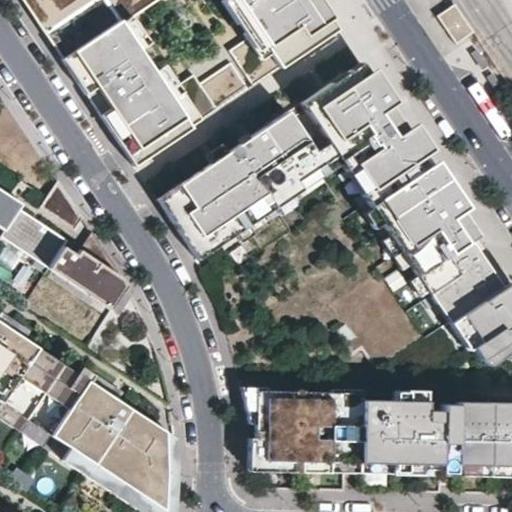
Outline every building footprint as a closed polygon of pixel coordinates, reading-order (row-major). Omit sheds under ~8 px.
[(21,0),(60,57),(118,18),(145,0),(233,0),(279,67),(337,28),(332,20),(318,0),(21,0)] [(473,31),(454,3),(436,15),(455,43),(473,31)] [(60,57),(133,165),(191,126),(169,94),(118,18),(60,57)] [(385,101),(359,62),(298,103),(326,144),(339,163),(344,171),(352,165),(368,188),(360,194),(368,207),(379,223),(387,235),(398,251),(411,243),(419,254),(406,262),(407,264),(414,275),(425,291),(433,303),(441,298),(454,317),(507,281),(472,229),(432,170),(425,175),(414,159),(422,154),(385,101)] [(295,181),(321,164),(286,111),(247,137),(238,144),(226,152),(208,164),(156,199),(159,205),(195,261),(222,242),(216,234),(240,218),(246,226),(262,216),(273,208),(264,195),(279,185),(287,198),(289,197),(300,189),(295,181)] [(235,139),(238,144),(247,137),(244,133),(235,139)] [(208,164),(226,152),(221,144),(203,156),(208,164)] [(313,152),(326,172),(339,163),(326,144),(313,152)] [(151,173),(166,162),(160,154),(145,165),(151,173)] [(432,170),(422,154),(414,159),(425,175),(432,170)] [(295,181),(300,189),(326,172),(321,164),(295,181)] [(352,165),(344,171),(360,194),(368,188),(352,165)] [(57,180),(39,207),(73,230),(81,217),(57,180)] [(279,185),(264,195),(273,208),(279,215),(294,205),(289,197),(287,198),(279,185)] [(0,190),(0,196),(18,208),(21,204),(0,190)] [(0,237),(47,269),(109,310),(125,286),(113,263),(91,231),(75,254),(62,246),(66,240),(18,208),(0,196),(0,237)] [(379,223),(368,207),(361,213),(371,229),(379,223)] [(267,223),(262,216),(246,226),(233,235),(238,243),(267,223)] [(216,234),(222,242),(233,235),(246,226),(240,218),(216,234)] [(398,251),(387,235),(379,240),(399,270),(407,264),(406,262),(398,251)] [(411,243),(398,251),(406,262),(419,254),(411,243)] [(425,291),(414,275),(406,281),(417,297),(425,291)] [(511,288),(507,281),(454,317),(471,342),(468,345),(475,356),(481,353),(486,361),(504,349),(507,356),(511,352),(511,288)] [(125,286),(109,310),(115,314),(129,293),(125,286)] [(454,317),(441,298),(433,303),(446,323),(454,317)] [(0,311),(0,323),(6,327),(12,319),(0,311)] [(454,317),(446,323),(463,348),(468,345),(471,342),(454,317)] [(29,330),(12,319),(6,327),(23,339),(29,330)] [(174,439),(173,438),(115,400),(105,393),(88,381),(23,339),(6,327),(0,323),(0,401),(23,417),(47,433),(65,445),(89,461),(114,477),(106,490),(138,511),(171,511),(174,493),(175,443),(174,439)] [(111,385),(93,373),(88,381),(105,393),(111,385)] [(115,400),(121,391),(111,385),(105,393),(115,400)] [(264,386),(239,386),(248,423),(253,423),(254,430),(254,437),(247,437),(247,470),(328,472),(328,471),(344,471),(344,462),(406,463),(406,472),(447,474),(452,474),(452,473),(453,464),(511,465),(511,397),(454,396),(454,401),(439,401),(439,407),(424,407),(424,390),(409,390),(409,405),(394,404),(394,399),(359,398),(346,398),(330,398),(330,393),(264,391),(264,386)] [(346,398),(346,388),(330,388),(330,393),(330,398),(346,398)] [(359,398),(359,389),(346,388),(346,398),(359,398)] [(409,390),(394,389),(394,399),(394,404),(409,405),(409,390)] [(81,474),(89,461),(65,445),(57,457),(81,474)] [(114,477),(89,461),(81,474),(106,490),(114,477)] [(354,471),(406,472),(406,463),(344,462),(344,471),(354,471)] [(511,474),(511,465),(453,464),(452,473),(511,474)]
